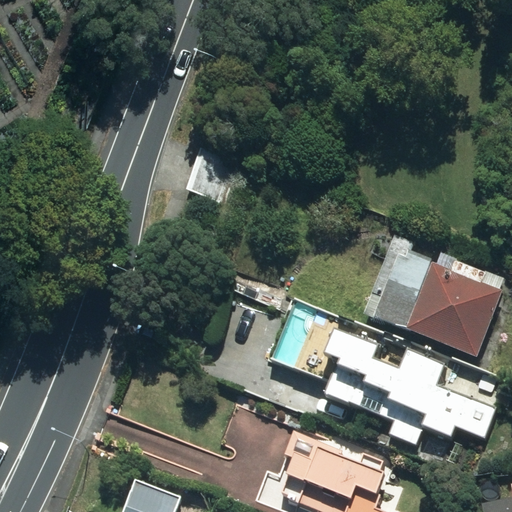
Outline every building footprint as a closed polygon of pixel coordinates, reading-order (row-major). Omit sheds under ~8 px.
[(242,161),(203,149),(189,193),(229,205),(242,161)] [(487,269),(454,255),(446,274),(400,254),(371,323),(476,367),(505,299),(479,288),(487,269)] [(387,436),(419,447),(424,435),(450,444),(454,434),(484,444),(496,410),(438,390),(445,368),(348,335),(326,401),(391,424),(387,436)] [(269,473),(255,511),(256,511),(378,511),(374,510),(394,459),(328,434),(326,439),(297,428),(278,476),(269,473)] [(178,511),(183,499),(134,483),(123,511),(178,511)] [(511,502),(511,503),(479,510),(479,511),(511,511),(511,488),(509,489),(511,502)]
